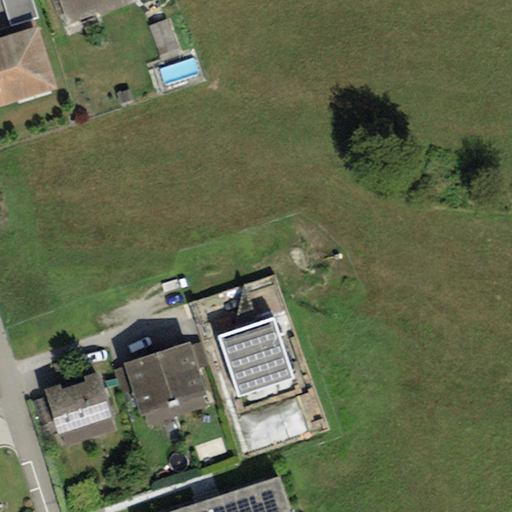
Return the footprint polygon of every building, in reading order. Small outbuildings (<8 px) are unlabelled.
[(3,0),(14,32),(42,24),(34,0),(3,0)] [(132,0),(56,0),(68,31),(135,6),(132,0)] [(38,33),(0,44),(0,112),(57,95),(38,33)] [(272,313),(217,332),(237,392),(294,373),(272,313)] [(188,336),(122,357),(140,411),(206,389),(188,336)] [(98,368),(44,385),(59,433),(62,432),(66,446),(114,431),(109,416),(113,415),(98,368)] [(289,511),(276,472),(155,511),(289,511)]
